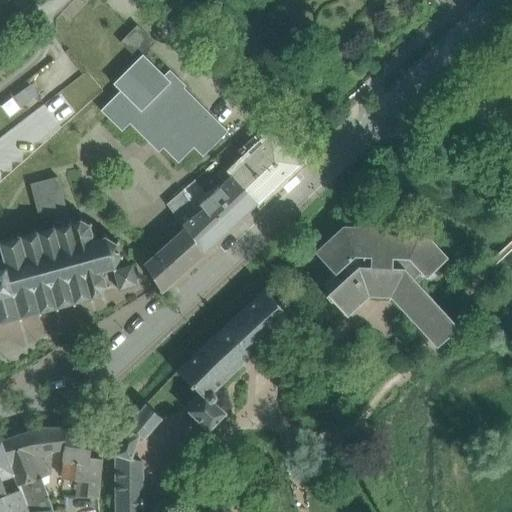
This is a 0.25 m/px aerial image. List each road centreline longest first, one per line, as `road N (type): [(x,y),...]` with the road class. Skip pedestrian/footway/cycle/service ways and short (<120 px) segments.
road 1 (residential): [(0,415),(79,394),(318,169)]
road 2 (track): [(147,0),(315,173)]
road 3 (residential): [(361,129),(501,0)]
